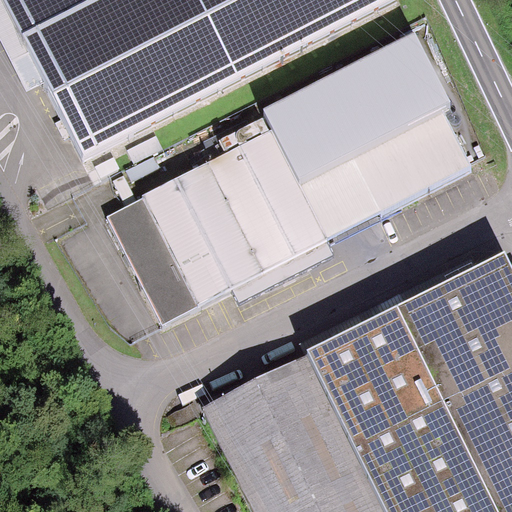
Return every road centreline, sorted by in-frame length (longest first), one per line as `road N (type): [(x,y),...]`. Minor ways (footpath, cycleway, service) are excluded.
road 1 (unclassified): [(511,209),(131,393)]
road 2 (unclassified): [(131,393),(0,125)]
road 3 (secondary): [(452,0),(511,125)]
road 4 (unclassified): [(131,393),(197,511)]
